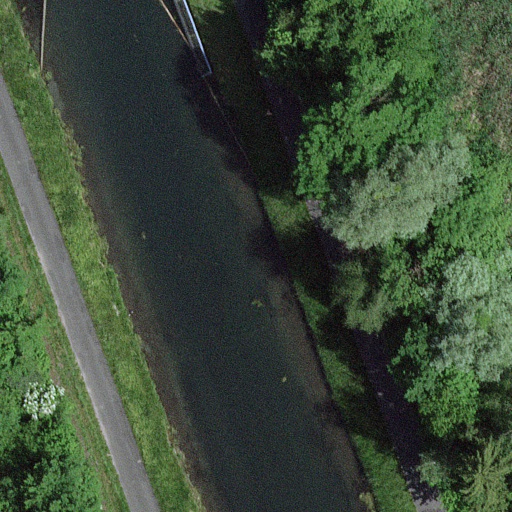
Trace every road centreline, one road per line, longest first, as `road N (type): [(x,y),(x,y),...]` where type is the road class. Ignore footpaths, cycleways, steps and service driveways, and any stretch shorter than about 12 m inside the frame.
road 1 (unclassified): [(432,511),(248,0)]
road 2 (unclassified): [(0,106),(148,511)]
